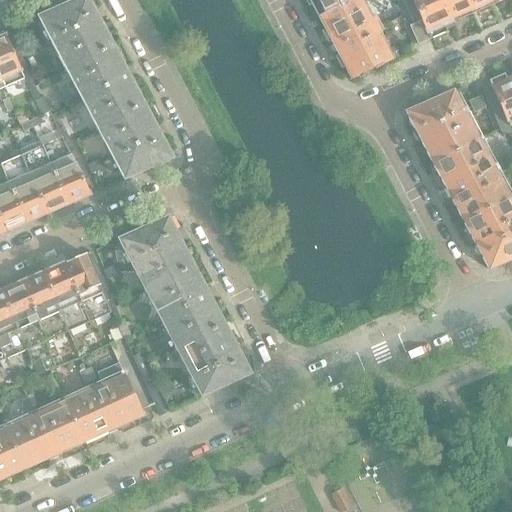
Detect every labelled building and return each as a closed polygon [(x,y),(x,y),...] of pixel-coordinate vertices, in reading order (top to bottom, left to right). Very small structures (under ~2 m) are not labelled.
[(113,47),(97,18),(87,0),(77,0),(37,18),(49,44),(56,56),(60,54),(68,71),(113,47)] [(309,0),(318,17),(349,0),(309,0)] [(391,62),(377,36),(380,34),(371,18),(368,19),(357,0),(349,0),(318,17),(351,80),(375,68),(376,69),(391,62)] [(441,6),(438,0),(412,0),(413,1),(415,7),(418,12),(420,17),(422,22),(430,39),(446,32),(444,27),(451,24),(450,21),(443,6),(441,6)] [(438,0),(441,6),(443,6),(450,21),(457,18),(458,21),(471,16),(469,12),(463,0),(438,0)] [(463,0),(469,12),(476,9),(478,12),(491,7),(490,3),(488,0),(463,0)] [(415,7),(413,1),(405,5),(407,10),(415,7)] [(418,12),(415,7),(407,10),(409,15),(418,12)] [(420,17),(418,12),(409,15),(411,20),(420,17)] [(414,26),(422,22),(420,17),(411,20),(414,26)] [(422,22),(414,26),(409,27),(418,45),(430,39),(422,22)] [(14,39),(10,30),(3,33),(4,36),(7,43),(14,39)] [(7,43),(4,36),(2,37),(0,35),(0,81),(3,88),(24,79),(21,72),(16,62),(12,52),(7,43)] [(14,39),(7,43),(12,52),(19,49),(14,39)] [(26,57),(38,50),(36,45),(23,51),(26,57)] [(144,106),(130,80),(113,47),(68,71),(78,88),(74,90),(89,119),(93,117),(99,130),(144,106)] [(19,49),(12,52),(16,62),(23,59),(19,49)] [(27,60),(40,54),(38,50),(26,57),(27,60)] [(23,59),(16,62),(21,72),(27,68),(23,59)] [(27,68),(21,72),(24,79),(25,81),(31,78),(27,68)] [(511,124),(511,78),(507,81),(504,74),(489,81),(492,88),(495,94),(498,100),(501,107),(504,113),(506,120),(509,126),(511,124)] [(31,78),(25,81),(29,91),(36,88),(31,78)] [(492,88),(489,81),(479,85),(483,92),(492,88)] [(36,88),(29,91),(32,98),(39,95),(36,88)] [(495,94),(492,88),(483,92),(485,98),(495,94)] [(478,141),(463,113),(452,93),(405,113),(433,165),(478,141)] [(498,100),(495,94),(485,98),(488,105),(498,100)] [(483,103),(480,97),(469,102),(472,108),(483,103)] [(13,110),(8,99),(2,102),(7,113),(13,110)] [(501,107),(498,100),(488,105),(491,111),(501,107)] [(485,108),(483,103),(472,108),(474,113),(485,108)] [(171,158),(156,129),(144,106),(99,130),(108,147),(105,149),(122,182),(169,161),(171,158)] [(504,113),(501,107),(491,111),(494,118),(504,113)] [(506,120),(504,113),(494,118),(497,124),(506,120)] [(29,122),(26,114),(16,118),(20,126),(29,122)] [(43,124),(40,117),(30,122),(33,128),(43,124)] [(509,126),(506,120),(497,124),(499,130),(509,126)] [(33,128),(30,122),(21,126),(24,132),(33,128)] [(511,132),(509,126),(499,130),(502,136),(511,132)] [(67,135),(61,138),(65,146),(71,143),(67,135)] [(65,146),(61,138),(41,147),(67,206),(90,196),(86,187),(82,179),(78,171),(73,162),(69,154),(65,146)] [(508,197),(493,169),(478,141),(433,165),(463,222),(508,197)] [(71,143),(65,146),(69,154),(75,151),(72,144),(71,143)] [(67,206),(41,147),(19,156),(45,215),(67,206)] [(75,151),(69,154),(73,162),(79,159),(75,151)] [(500,165),(511,159),(509,154),(497,160),(500,165)] [(45,215),(19,156),(0,164),(0,167),(25,224),(45,215)] [(79,159),(73,162),(78,171),(84,168),(79,159)] [(90,171),(101,164),(99,159),(87,166),(90,171)] [(503,172),(511,166),(511,159),(500,165),(503,172)] [(92,175),(104,168),(101,164),(90,171),(92,175)] [(25,224),(0,167),(0,223),(4,233),(25,224)] [(84,168),(78,171),(82,179),(88,176),(84,168)] [(88,176),(82,179),(86,187),(92,184),(88,176)] [(96,193),(92,184),(86,187),(90,196),(96,193)] [(511,259),(511,206),(508,197),(463,222),(488,270),(492,268),(511,259)] [(192,267),(177,238),(167,218),(117,240),(127,263),(133,275),(139,272),(148,289),(192,267)] [(91,252),(90,252),(84,255),(100,289),(110,311),(115,322),(120,320),(107,289),(91,252)] [(100,289),(84,255),(64,264),(75,289),(89,321),(110,311),(100,289)] [(89,321),(75,289),(64,264),(43,273),(50,289),(69,329),(89,321)] [(105,276),(118,269),(115,265),(103,272),(105,276)] [(223,325),(205,291),(192,267),(148,289),(158,307),(153,309),(166,332),(170,330),(179,348),(223,325)] [(108,280),(120,274),(118,269),(105,276),(108,280)] [(69,329),(50,289),(43,273),(21,283),(24,289),(46,339),(69,329)] [(46,339),(24,289),(21,283),(0,292),(25,349),(46,339)] [(25,349),(0,292),(0,349),(4,358),(25,349)] [(130,335),(123,320),(116,323),(123,338),(130,335)] [(249,374),(236,349),(223,325),(179,348),(188,365),(184,368),(190,380),(201,398),(248,376),(249,374)] [(121,338),(117,328),(108,332),(113,342),(121,338)] [(121,347),(118,341),(109,344),(112,351),(121,347)] [(124,354),(121,347),(112,351),(115,358),(124,354)] [(127,361),(124,354),(115,358),(118,364),(127,361)] [(130,367),(127,361),(118,364),(121,371),(130,367)] [(133,374),(130,367),(121,371),(123,376),(124,375),(125,377),(133,374)] [(96,379),(91,368),(85,371),(90,382),(96,379)] [(90,382),(85,371),(80,373),(85,384),(90,382)] [(136,380),(133,374),(125,377),(128,384),(136,380)] [(137,404),(133,397),(131,390),(128,384),(125,377),(124,375),(123,376),(63,403),(82,443),(142,416),(140,411),(137,404)] [(139,387),(136,380),(128,384),(131,390),(139,387)] [(161,395),(174,388),(171,384),(159,390),(161,395)] [(142,393),(139,387),(131,390),(133,397),(142,393)] [(164,399),(176,393),(174,388),(161,395),(164,399)] [(145,400),(142,393),(133,397),(137,404),(145,400)] [(37,406),(32,395),(26,397),(31,408),(37,406)] [(31,408),(26,397),(21,400),(26,411),(31,408)] [(148,407),(145,400),(137,404),(140,411),(148,407)] [(82,443),(63,403),(4,430),(23,470),(82,443)] [(0,480),(23,470),(4,430),(0,431),(0,480)] [(344,511),(352,508),(342,489),(330,495),(339,511),(344,511)]
